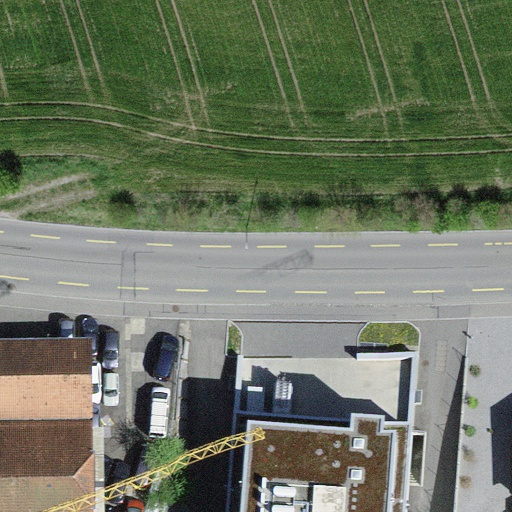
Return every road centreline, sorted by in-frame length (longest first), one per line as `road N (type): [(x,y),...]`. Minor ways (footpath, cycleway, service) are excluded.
road 1 (tertiary): [(511,264),(170,266),(0,253)]
road 2 (unknown): [(490,265),(453,511)]
